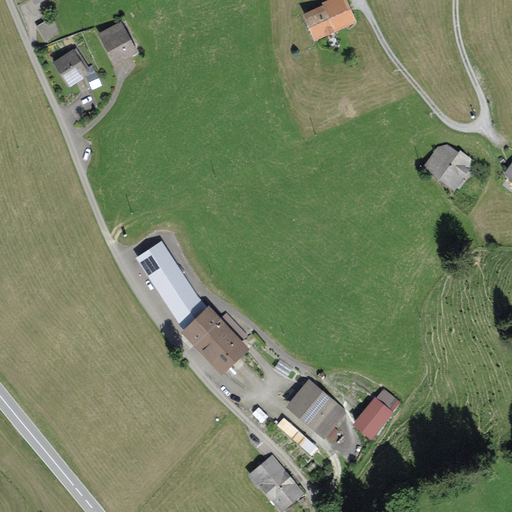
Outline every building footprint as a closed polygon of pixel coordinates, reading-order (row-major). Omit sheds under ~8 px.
[(316,35),(353,19),(343,0),(330,0),(326,2),(327,5),(307,14),(316,35)] [(37,27),(45,41),(60,33),(52,18),(37,27)] [(103,34),(117,59),(132,51),(119,25),(103,34)] [(55,63),(68,83),(89,70),(76,50),(55,63)] [(468,166),(472,160),(449,143),(443,147),(441,150),(438,148),(426,164),(456,186),(464,174),(468,177),(473,170),(468,166)] [(188,332),(209,312),(195,297),(161,245),(140,259),(188,332)] [(221,367),(242,348),(209,312),(188,332),(221,367)] [(285,401),(324,434),(344,412),(311,383),(301,395),(295,390),(285,401)] [(356,424),(371,436),(391,413),(375,400),(367,409),(356,424)] [(312,455),(318,448),(285,417),(278,424),(312,455)] [(282,472),(270,457),(267,459),(253,471),(281,505),(300,490),(284,470),(282,472)]
